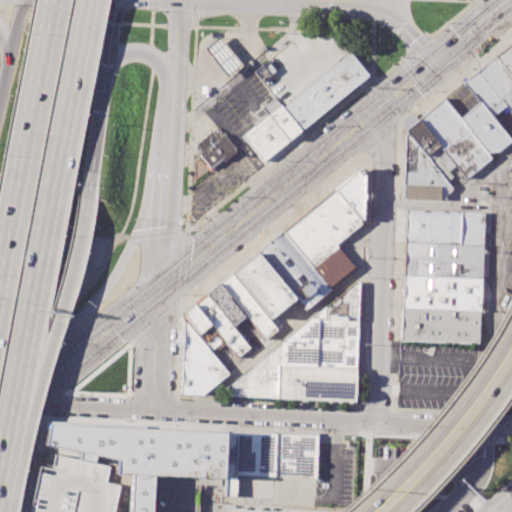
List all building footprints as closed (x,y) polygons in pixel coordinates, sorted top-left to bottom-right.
[(226,76),(203,48),(218,36),(241,64),(226,76)] [(511,73),(498,56),(511,44),(511,73)] [(286,108),(351,53),(369,75),(304,131),(286,108)] [(481,102),(465,82),(498,56),(511,73),(511,116),(505,108),(494,117),(481,102)] [(419,119),(445,97),(461,119),(492,158),(468,178),(419,119)] [(461,119),(481,102),(494,117),(511,139),(511,143),(492,158),(461,119)] [(270,115),(283,105),(286,108),(304,131),(291,142),(270,115)] [(242,136),(270,115),(291,142),(264,163),(242,136)] [(402,200),(404,136),(407,136),(405,131),(419,119),(468,178),(443,201),(402,200)] [(218,128),(197,144),(198,155),(211,171),(237,149),(218,128)] [(332,288),(358,268),(340,245),(364,223),(365,174),(362,171),(285,232),(332,288)] [(404,209),(403,241),(486,245),(487,212),(404,209)] [(259,252),(285,232),(332,288),(307,312),(299,301),(259,252)] [(403,241),(486,245),(484,278),(402,274),(403,241)] [(233,273),(259,252),(299,301),(273,322),(233,273)] [(217,284),(231,273),(276,329),(263,340),(244,317),(217,284)] [(484,278),(483,311),(401,308),(402,274),(484,278)] [(360,282),(359,322),(321,320),(312,320),(360,282)] [(205,294),(217,284),(244,317),(232,326),(205,294)] [(191,305),(205,294),(232,326),(249,347),(235,359),(191,305)] [(227,373),(183,317),(183,312),(191,305),(235,359),(239,364),(227,373)] [(483,311),(482,341),(400,338),(401,308),(483,311)] [(312,320),(321,320),(319,368),(281,367),(282,343),(312,320)] [(359,322),(358,368),(319,368),(321,320),(359,322)] [(226,375),(203,396),(181,395),(183,321),(226,375)] [(280,399),(228,398),(228,387),(282,343),(281,367),(280,399)] [(358,368),(357,400),(280,399),(281,367),(319,368),(358,368)] [(46,424),(42,445),(113,461),(113,473),(129,474),(127,511),(149,511),(150,475),(219,478),(222,431),(46,424)] [(272,476),(235,475),(235,496),(222,495),(224,431),(274,433),(272,476)] [(315,435),(314,478),(272,476),(274,433),(315,435)] [(41,451),(27,511),(110,511),(116,484),(103,481),(107,465),(41,451)]
